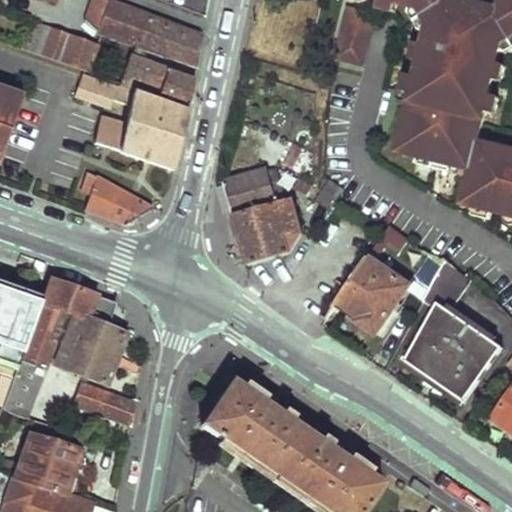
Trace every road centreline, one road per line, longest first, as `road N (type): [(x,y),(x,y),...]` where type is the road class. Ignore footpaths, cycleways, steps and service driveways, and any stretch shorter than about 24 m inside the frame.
road 1 (secondary): [(176,287),(243,317),(511,503)]
road 2 (tertiary): [(235,0),(180,235),(176,287)]
road 3 (tertiary): [(176,287),(141,511)]
road 4 (secondary): [(0,220),(176,287)]
